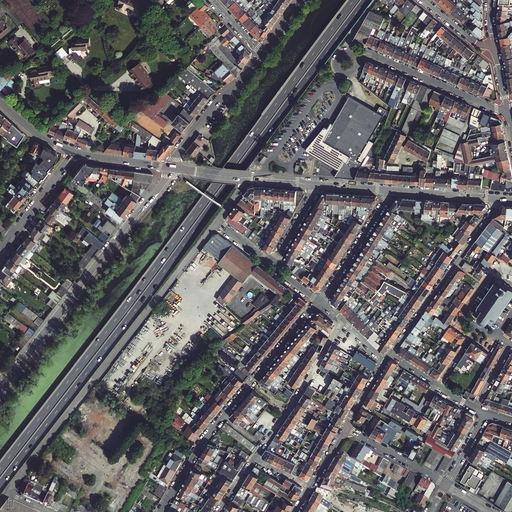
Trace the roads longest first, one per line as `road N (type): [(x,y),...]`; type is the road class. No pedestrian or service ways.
road 1 (trunk): [(0,484),(366,0)]
road 2 (trunk): [(354,0),(0,468)]
road 3 (residential): [(45,511),(16,498),(12,487),(216,221)]
road 4 (residential): [(0,391),(173,167)]
road 5 (residential): [(161,511),(199,445),(319,302)]
road 6 (tertiary): [(501,198),(391,353)]
road 7 (residential): [(507,109),(370,53),(349,61)]
road 8 (residential): [(255,458),(342,320)]
road 9 (tertiary): [(173,167),(262,52)]
road 10 (unknown): [(377,106),(337,66),(377,0)]
road 11 (residential): [(319,302),(392,190)]
